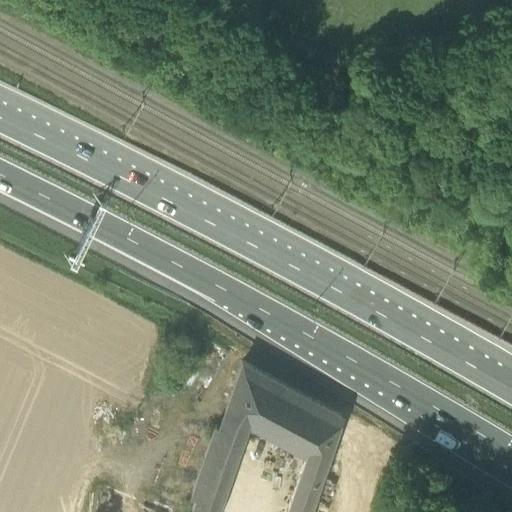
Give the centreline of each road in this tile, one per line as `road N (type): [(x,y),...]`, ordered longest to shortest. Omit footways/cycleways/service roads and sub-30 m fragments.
road 1 (motorway): [(0,175),(214,284),(511,454)]
road 2 (motorway): [(511,388),(0,121)]
